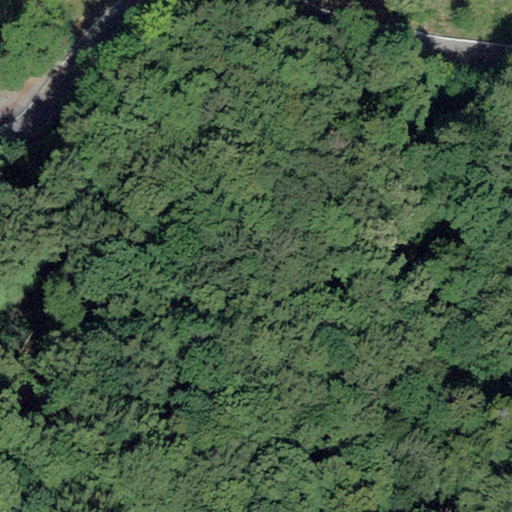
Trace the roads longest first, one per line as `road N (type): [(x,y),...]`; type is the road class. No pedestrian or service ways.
road 1 (unclassified): [(285,0),(316,18),(511,58)]
road 2 (unclassified): [(0,142),(31,121),(137,0)]
